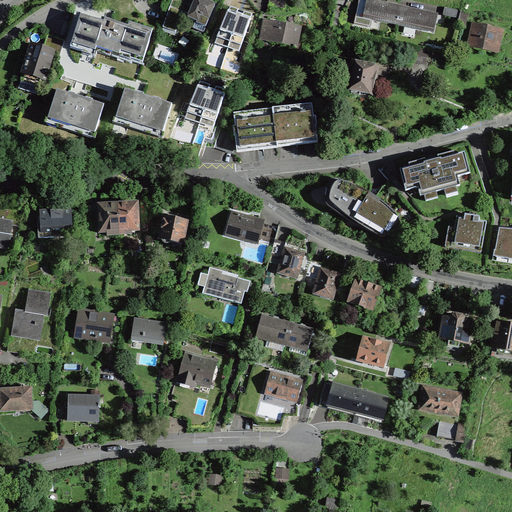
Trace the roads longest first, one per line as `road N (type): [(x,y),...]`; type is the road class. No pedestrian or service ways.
road 1 (tertiary): [(233,176),(352,248),(511,284)]
road 2 (residential): [(511,118),(366,157),(233,176)]
road 3 (tertiary): [(0,178),(189,170),(233,176)]
road 4 (residential): [(133,449),(302,441)]
road 5 (residential): [(0,471),(133,449)]
